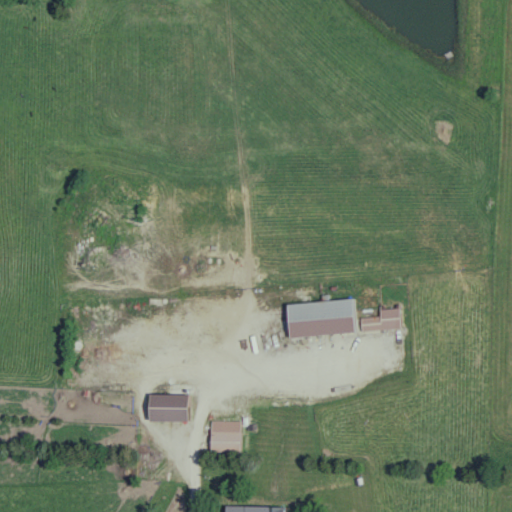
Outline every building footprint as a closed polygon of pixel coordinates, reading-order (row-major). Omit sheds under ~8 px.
[(198,232),(197,207),(183,208),(184,232),(198,232)] [(355,299),(288,304),(291,338),(357,333),(355,299)] [(361,317),(361,331),(401,330),(401,309),(381,309),(381,317),(361,317)] [(114,384),(114,321),(93,321),(93,384),(114,384)] [(191,394),(152,394),(152,422),(191,422),(191,394)] [(213,452),(244,452),(244,421),(213,421),(213,452)]
